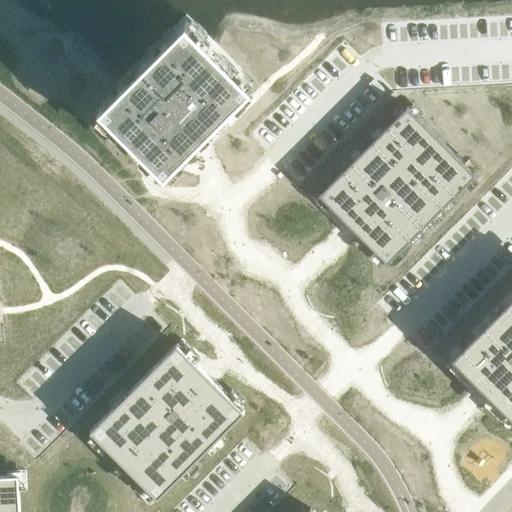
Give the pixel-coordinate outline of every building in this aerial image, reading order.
[(186,21),(99,108),(164,173),(194,144),(251,87),(186,21)] [(407,107),(319,195),(352,227),(387,262),(474,175),(407,107)] [(511,297),(451,358),(490,397),(511,418),(511,297)] [(177,344),(90,430),(157,497),(244,411),(177,344)] [(18,511),(17,490),(26,489),(25,471),(6,472),(6,476),(0,476),(0,511),(18,511)]
